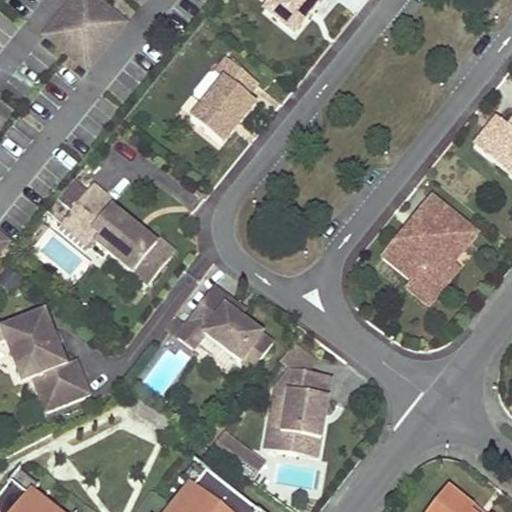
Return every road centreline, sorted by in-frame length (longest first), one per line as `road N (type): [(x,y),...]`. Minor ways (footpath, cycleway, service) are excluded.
road 1 (residential): [(296,302),(511,36)]
road 2 (residential): [(394,0),(234,193),(225,238)]
road 3 (residential): [(70,350),(107,369),(134,362),(225,238)]
road 4 (residential): [(296,302),(438,404)]
road 5 (residential): [(351,511),(438,404)]
road 6 (residential): [(438,404),(511,308)]
